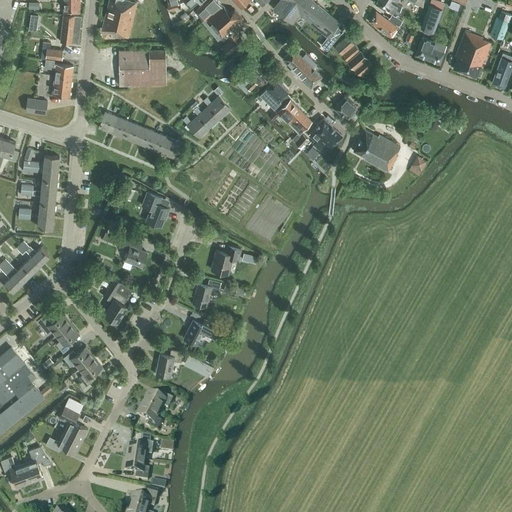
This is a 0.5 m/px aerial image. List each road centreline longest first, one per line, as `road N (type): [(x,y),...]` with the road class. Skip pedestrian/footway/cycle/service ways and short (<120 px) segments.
road 1 (residential): [(334,171),(349,131),(250,21)]
road 2 (unclassified): [(511,103),(406,63),(349,12)]
road 3 (residential): [(120,356),(158,311),(194,223)]
road 4 (residential): [(79,141),(94,0)]
road 5 (residential): [(78,482),(131,382),(120,356)]
road 6 (residential): [(58,278),(67,265),(79,141)]
